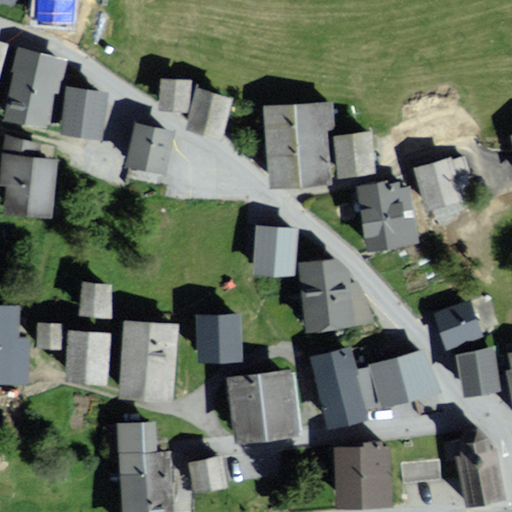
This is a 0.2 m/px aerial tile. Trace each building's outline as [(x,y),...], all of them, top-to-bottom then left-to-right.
[(60,0),(30,0),(29,14),(59,17),(60,0)] [(21,51),(5,110),(43,120),(59,62),(21,51)] [(185,104),(187,82),(165,81),(163,102),(174,103),(185,104)] [(97,90),(65,86),(61,122),(92,126),(97,90)] [(231,96),(199,86),(188,119),(220,129),(231,96)] [(323,102),(268,105),(270,145),(272,178),(327,175),(326,145),(323,102)] [(168,127),(137,120),(129,157),(160,164),(168,127)] [(2,204),(42,208),(47,157),(28,155),(30,132),(5,126),(0,170),(0,173),(5,174),(2,204)] [(353,135),(336,136),(339,171),(374,168),(372,134),(353,135)] [(447,156),(417,165),(426,198),(457,190),(447,156)] [(404,182),(359,190),(367,240),(412,232),(404,182)] [(258,229),(254,274),(295,277),(298,232),(258,229)] [(335,259),(302,262),(305,297),(307,325),(348,322),(369,316),(354,281),(335,259)] [(83,280),(77,307),(104,312),(109,285),(83,280)] [(467,300),(436,311),(446,338),(477,327),(467,300)] [(9,303),(0,302),(0,376),(16,377),(18,336),(8,335),(9,303)] [(200,365),(243,363),(241,317),(198,319),(200,365)] [(61,321),(38,320),(37,338),(60,340),(61,321)] [(165,391),(169,323),(125,320),(121,388),(165,391)] [(100,375),(101,329),(67,328),(66,374),(100,375)] [(318,367),(331,421),(364,413),(361,403),(383,403),(373,366),(353,371),(348,349),(316,357),(318,367)] [(411,354),(373,366),(383,403),(397,398),(436,386),(421,351),(411,354)] [(497,383),(492,351),(475,353),(461,355),(466,388),(497,383)] [(237,434),(290,429),(285,373),(232,378),(237,434)] [(118,424),(121,511),(161,511),(159,442),(151,442),(151,422),(118,424)] [(460,456),(457,457),(466,506),(486,501),(505,497),(497,449),(491,450),(488,438),(479,428),(464,431),(459,444),(460,456)] [(337,501),(384,499),(382,443),(335,445),(337,501)] [(214,455),(194,459),(200,486),(220,481),(214,455)] [(404,484),(443,480),(441,459),(402,463),(404,484)]
